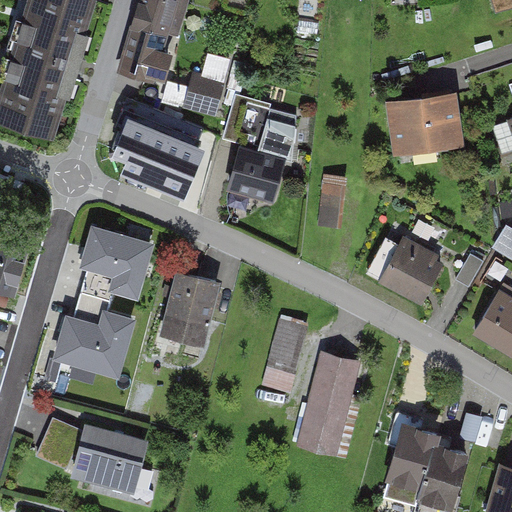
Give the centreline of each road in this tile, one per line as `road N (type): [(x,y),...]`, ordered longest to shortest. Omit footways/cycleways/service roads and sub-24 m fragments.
road 1 (residential): [(511,391),(257,254),(76,178)]
road 2 (residential): [(0,462),(76,178)]
road 3 (residential): [(76,178),(128,0)]
